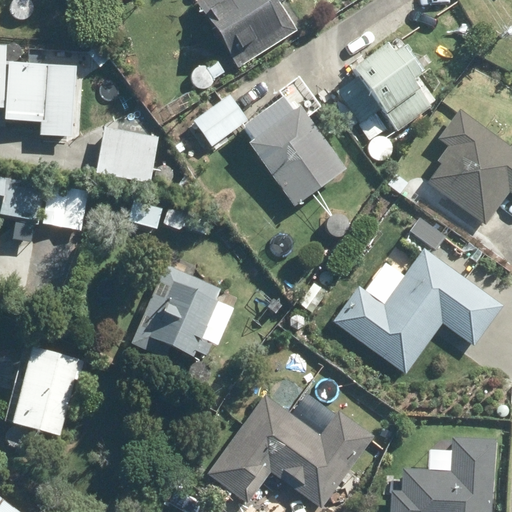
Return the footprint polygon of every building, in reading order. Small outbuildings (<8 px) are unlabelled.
[(197,0),(195,1),(237,68),(295,31),(275,0),(197,0)] [(359,125),(347,134),(357,148),(385,128),(374,114),(380,109),(396,132),(430,107),(410,80),(418,74),(399,48),(391,53),(384,44),(350,68),(356,76),(335,92),(359,125)] [(1,62),(2,46),(0,46),(0,109),(3,109),(2,120),(44,123),(43,132),(61,133),(62,124),(70,124),(73,67),(1,62)] [(223,73),(216,62),(205,69),(212,80),(223,73)] [(184,69),(166,71),(166,78),(185,76),(184,69)] [(227,96),(192,122),(210,146),(246,120),(227,96)] [(240,126),(251,141),(247,144),(293,207),(344,170),(296,105),(289,110),(280,97),(240,126)] [(437,162),(439,163),(426,182),(485,224),(508,191),(511,194),(511,149),(458,111),(438,139),(448,146),(437,162)] [(157,139),(102,129),(94,175),(148,185),(157,139)] [(0,177),(0,218),(33,225),(42,187),(0,177)] [(443,238),(418,218),(407,232),(432,252),(443,238)] [(357,287),(332,323),(403,375),(441,323),(473,346),(501,307),(422,249),(381,305),(357,287)] [(211,345),(198,340),(219,291),(163,265),(128,344),(163,359),(168,348),(191,358),(194,351),(206,356),(211,345)] [(311,284),(298,305),(311,313),(324,293),(311,284)] [(28,348),(8,425),(57,437),(77,360),(28,348)] [(263,397),(206,474),(245,504),(269,471),(319,508),(372,437),(337,411),(318,438),(263,397)] [(488,511),(492,441),(449,439),(448,472),(401,470),(400,494),(390,494),(389,511),(488,511)] [(13,511),(0,502),(0,511),(13,511)]
